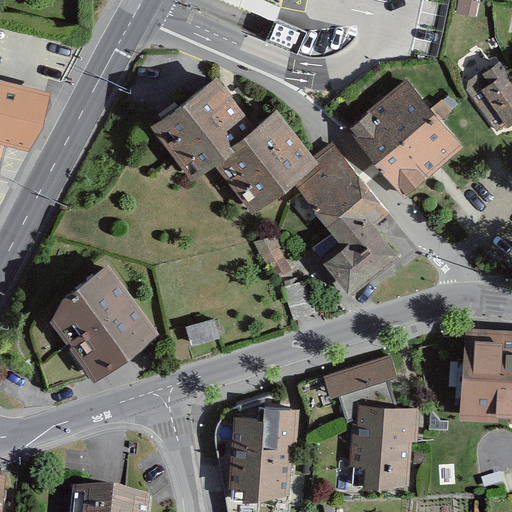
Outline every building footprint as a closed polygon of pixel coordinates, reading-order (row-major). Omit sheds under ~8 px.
[(264,0),(281,7),(275,20),(311,35),(301,55),(290,76),(332,99),(378,65),(441,59),(453,0),(264,0)] [(478,18),(481,2),(469,0),(460,0),(458,14),(478,18)] [(496,130),(511,118),(511,74),(500,56),(468,78),(467,87),(496,130)] [(254,121),(211,68),(148,118),(191,171),(213,154),(254,121)] [(51,86),(0,72),(0,155),(4,139),(29,145),(41,123),(51,86)] [(407,73),(347,124),(405,193),(465,142),(407,73)] [(275,104),(254,121),(213,154),(253,203),(314,155),(275,104)] [(369,184),(333,139),(314,155),(319,161),(296,180),(327,217),(369,184)] [(388,207),(369,184),(327,217),(342,237),(322,253),(352,291),(401,252),(374,218),(388,207)] [(279,234),(261,239),(272,276),(290,271),(279,234)] [(94,372),(156,328),(106,258),(60,291),(52,314),(94,372)] [(286,288),(296,318),(316,312),(306,281),(286,288)] [(186,322),(191,343),(220,336),(215,315),(186,322)] [(511,332),(466,329),(460,415),(511,418),(511,332)] [(330,393),(340,390),(348,416),(356,414),(357,400),(396,402),(388,376),(397,373),(391,352),(323,372),(324,373),(330,393)] [(357,400),(356,414),(356,420),(352,419),(350,462),(363,463),(363,481),(410,484),(412,438),(419,439),(420,404),(396,402),(357,400)] [(262,413),(232,412),(229,485),(243,486),(243,492),(290,494),(291,446),(296,446),(297,402),(262,401),(262,413)] [(148,511),(150,495),(73,486),(70,511),(148,511)]
